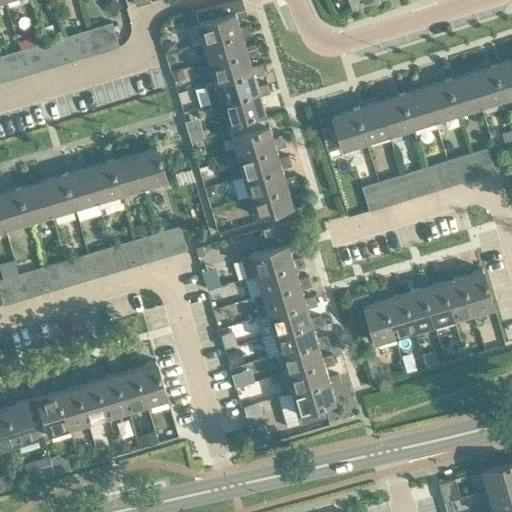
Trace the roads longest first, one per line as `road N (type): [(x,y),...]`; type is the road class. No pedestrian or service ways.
road 1 (tertiary): [(511,420),(119,511)]
road 2 (residential): [(488,0),(337,46),(311,37),(293,0)]
